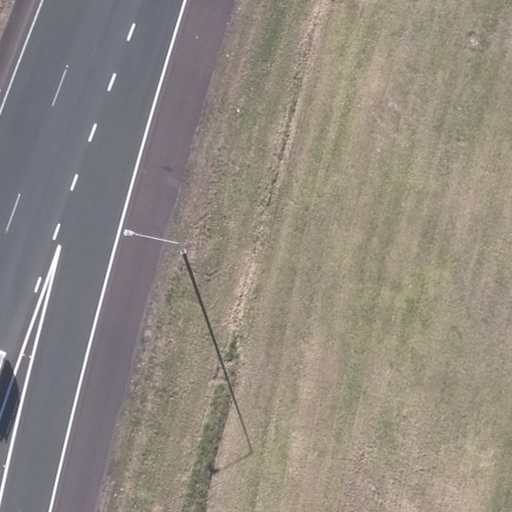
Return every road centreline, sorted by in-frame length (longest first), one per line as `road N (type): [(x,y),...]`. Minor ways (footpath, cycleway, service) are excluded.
road 1 (motorway): [(174,0),(65,511)]
road 2 (motorway): [(130,0),(0,338)]
